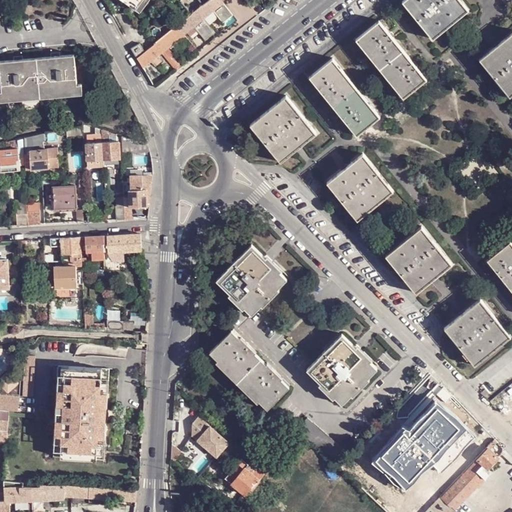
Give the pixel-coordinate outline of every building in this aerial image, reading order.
[(121,0),(136,11),(140,14),(151,0),(121,0)] [(197,9),(206,20),(208,18),(207,16),(214,10),(224,1),(222,0),(208,0),(203,4),(197,9)] [(434,38),(469,9),(461,0),(403,0),(434,38)] [(224,1),(214,10),(224,22),(234,14),(224,1)] [(197,9),(178,25),(184,33),(194,25),(205,40),(215,31),(206,20),(197,9)] [(380,67),(403,49),(385,26),(380,20),(379,19),(356,38),(380,67)] [(176,26),(158,40),(165,49),(168,46),(182,34),(184,33),(178,25),(176,26)] [(510,96),(511,95),(511,33),(480,59),(510,96)] [(137,58),(142,66),(151,60),(158,54),(162,51),(165,49),(158,40),(153,44),(146,51),(137,58)] [(131,47),(137,58),(146,51),(140,42),(131,47)] [(168,46),(165,49),(179,66),(181,64),(168,46)] [(162,51),(176,68),(179,66),(165,49),(162,51)] [(422,71),(403,49),(380,67),(403,97),(427,78),(427,77),(422,71)] [(158,54),(151,60),(155,66),(163,60),(158,54)] [(0,61),(2,91),(2,97),(78,90),(77,84),(75,55),(0,61)] [(334,105),(357,86),(333,57),(310,75),(310,76),(315,83),(334,105)] [(154,86),(156,84),(158,82),(155,77),(150,80),(153,85),(154,86)] [(2,97),(2,91),(0,91),(0,100),(82,94),(81,84),(77,84),(78,90),(2,97)] [(381,116),(357,86),(334,105),(351,128),(356,134),(357,135),(381,116)] [(281,161),(317,132),(286,94),(250,123),(281,161)] [(82,124),(67,127),(68,134),(83,133),(82,124)] [(111,131),(102,129),(102,134),(102,141),(112,140),(111,131)] [(46,131),(25,136),(25,141),(39,138),(39,139),(47,137),(46,131)] [(0,158),(0,166),(1,166),(1,171),(21,169),(21,165),(26,164),(25,154),(25,145),(25,141),(25,136),(7,141),(8,148),(0,148),(0,155),(0,158)] [(135,141),(122,136),(122,153),(150,152),(147,142),(135,141)] [(104,157),(120,156),(119,140),(112,140),(102,141),(104,157)] [(86,142),(87,158),(104,157),(102,141),(98,141),(86,142)] [(28,154),(25,154),(26,164),(26,168),(32,168),(48,167),(58,166),(57,148),(31,150),(31,151),(28,151),(28,154)] [(357,219),(394,190),(363,152),(327,181),(357,219)] [(104,157),(104,167),(120,166),(120,156),(104,157)] [(88,167),(104,167),(104,157),(87,158),(88,167)] [(131,175),(132,189),(147,188),(147,181),(152,180),(152,177),(152,174),(131,175)] [(151,190),(152,180),(147,181),(147,188),(132,189),(130,189),(130,206),(148,206),(148,203),(150,203),(151,190)] [(76,184),(54,186),(54,193),(55,208),(77,206),(76,184)] [(16,202),(17,225),(29,224),(28,213),(27,201),(16,202)] [(116,206),(117,219),(125,218),(125,205),(116,206)] [(88,220),(95,220),(94,207),(87,207),(88,220)] [(28,213),(29,224),(39,224),(40,212),(28,213)] [(416,292),(452,263),(422,225),(386,254),(416,292)] [(141,233),(103,235),(104,246),(104,250),(107,250),(107,252),(113,261),(124,260),(124,251),(137,250),(138,254),(141,254),(142,252),(142,250),(141,233)] [(94,236),(85,236),(86,251),(91,250),(104,250),(104,246),(103,235),(94,236)] [(72,262),(70,237),(66,237),(63,237),(51,239),(51,245),(63,244),(64,261),(65,262),(72,262)] [(81,251),(81,237),(70,237),(72,262),(73,262),(74,265),(76,264),(82,264),(82,258),(81,251)] [(511,242),(510,241),(489,259),(511,288),(511,242)] [(217,280),(230,293),(245,308),(252,314),(262,305),(263,307),(280,290),(278,289),(287,279),(280,272),(282,271),(268,256),(266,258),(252,245),(240,257),(240,256),(228,267),(229,268),(217,280)] [(0,288),(10,288),(8,258),(0,258),(0,288)] [(70,286),(78,286),(76,264),(74,265),(55,266),(56,286),(57,286),(70,286)] [(70,295),(70,286),(57,286),(58,296),(70,295)] [(511,336),(481,298),(444,327),(475,365),(511,336)] [(116,322),(107,321),(108,326),(108,330),(133,331),(134,323),(130,323),(116,322)] [(240,338),(232,330),(210,352),(218,360),(217,362),(258,403),(260,402),(268,409),(290,387),(282,379),(283,378),(267,363),(267,364),(255,353),(256,352),(241,337),(240,338)] [(307,369),(321,383),(319,385),(334,399),(335,397),(343,404),(352,395),(354,396),(370,379),(369,378),(378,369),(371,361),(372,360),(358,346),(356,347),(342,334),(330,346),(319,357),(307,369)] [(20,393),(21,354),(12,354),(11,364),(13,365),(13,372),(11,374),(10,373),(1,382),(0,382),(0,391),(16,393),(20,393)] [(36,355),(21,354),(20,393),(16,393),(16,395),(20,395),(33,396),(36,355)] [(111,368),(60,365),(55,456),(106,459),(111,368)] [(0,381),(1,382),(10,373),(8,371),(0,377),(0,381)] [(430,373),(423,380),(420,384),(432,396),(442,385),(430,373)] [(432,396),(420,384),(393,412),(405,424),(432,396)] [(0,391),(0,409),(0,410),(11,411),(15,411),(16,395),(16,393),(0,391)] [(11,411),(0,410),(0,411),(0,445),(7,446),(11,411)] [(216,456),(229,442),(199,416),(192,423),(192,435),(216,456)] [(300,429),(333,461),(344,450),(308,418),(298,428),(300,429)] [(499,458),(488,448),(478,459),(488,469),(499,458)] [(341,468),(347,474),(359,460),(354,454),(341,468)] [(270,468),(256,456),(249,465),(246,468),(260,481),(270,468)] [(232,483),(248,464),(242,458),(226,478),(232,483)] [(488,469),(478,459),(469,468),(479,478),(482,475),(488,469)] [(251,488),(254,490),(260,481),(246,468),(249,465),(248,464),(232,483),(246,494),(251,488)] [(453,511),(454,511),(485,478),(482,475),(479,478),(469,468),(465,472),(461,476),(440,498),(427,511),(453,511)] [(493,473),(488,469),(482,475),(485,478),(486,480),(493,473)] [(41,486),(33,487),(33,500),(38,500),(66,498),(67,494),(67,484),(42,484),(41,486)] [(122,489),(67,484),(67,494),(122,498),(122,489)] [(5,493),(5,501),(9,501),(33,500),(33,487),(23,487),(20,487),(5,488),(5,493)] [(138,500),(140,489),(137,490),(122,489),(122,498),(133,500),(138,500)] [(5,501),(0,501),(0,511),(9,511),(9,501),(5,501)]
